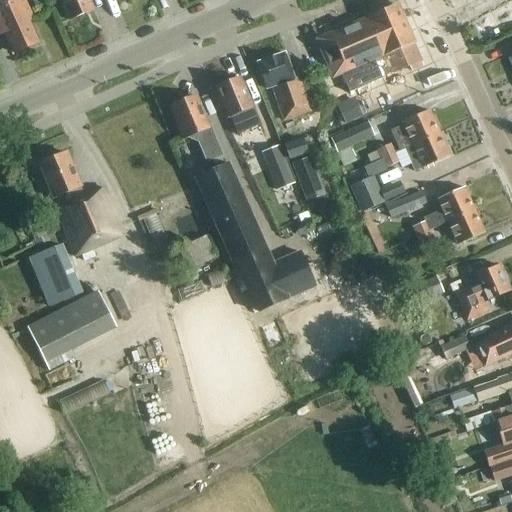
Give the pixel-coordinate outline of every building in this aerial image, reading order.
[(0,0),(0,34),(4,32),(14,54),(38,43),(27,20),(32,18),(24,0),(0,0)] [(59,0),(69,21),(92,11),(87,0),(59,0)] [(330,36),(316,42),(331,78),(341,73),(350,93),(387,76),(386,75),(392,72),(393,74),(409,67),(411,71),(422,66),(413,44),(414,43),(400,10),(393,7),(356,23),(329,34),(330,36)] [(293,79),(284,54),(257,64),(266,89),(271,88),(283,122),(311,112),(298,77),(293,79)] [(239,79),(216,88),(229,120),(238,116),(244,129),(256,124),(251,111),(252,110),(239,79)] [(194,97),(171,107),(178,122),(176,123),(182,139),(185,138),(197,143),(206,165),(223,157),(206,116),(202,117),(194,97)] [(344,125),(362,117),(354,98),(336,105),(344,125)] [(402,123),(403,126),(389,132),(398,153),(404,150),(439,134),(428,111),(402,123)] [(328,140),(341,168),(354,161),(348,148),(372,137),(366,123),(328,140)] [(439,134),(404,150),(415,172),(449,157),(439,134)] [(282,146),(288,162),(308,154),(302,139),(282,146)] [(389,145),(364,157),(368,166),(394,154),(389,145)] [(259,154),(274,192),(292,184),(277,147),(259,154)] [(66,153),(39,164),(58,208),(54,209),(74,257),(124,236),(104,189),(84,198),(66,153)] [(367,179),(348,187),(361,213),(383,203),(378,192),(372,179),(385,173),(383,170),(398,163),(394,154),(368,166),(362,168),(367,179)] [(290,165),(304,204),(324,196),(309,158),(290,165)] [(227,165),(194,179),(231,262),(234,261),(258,314),(313,289),(297,254),(272,265),(227,165)] [(437,200),(442,210),(421,219),(422,223),(410,229),(415,239),(428,233),(428,232),(448,223),(448,224),(474,212),(463,188),(437,200)] [(383,207),(389,220),(425,204),(419,192),(383,207)] [(484,234),(474,212),(448,224),(458,246),(484,234)] [(30,242),(34,250),(59,237),(47,213),(36,218),(44,235),(30,242)] [(149,215),(138,217),(142,238),(153,236),(149,215)] [(310,221),(294,227),(298,238),(314,232),(310,221)] [(428,233),(415,239),(418,247),(432,241),(428,233)] [(176,251),(187,272),(215,258),(204,237),(176,251)] [(366,242),(355,245),(357,252),(368,250),(366,242)] [(48,246),(16,261),(39,310),(71,295),(48,246)] [(459,260),(437,270),(443,283),(465,272),(459,260)] [(476,284),(466,289),(452,295),(465,322),(488,311),(484,303),(510,291),(499,266),(473,278),(476,284)] [(402,291),(409,308),(442,294),(434,277),(402,291)] [(24,329),(46,373),(73,359),(69,352),(115,329),(97,292),(24,329)] [(486,343),(473,349),(472,346),(468,348),(463,337),(438,348),(444,361),(464,352),(468,362),(477,358),(482,369),(511,354),(511,325),(484,338),(486,343)] [(511,374),(495,380),(495,381),(472,389),(476,404),(506,394),(510,407),(491,413),(495,425),(511,418),(511,374)] [(472,389),(449,397),(454,411),(476,404),(472,389)] [(465,408),(441,416),(445,429),(470,421),(465,408)] [(511,418),(495,425),(498,432),(502,445),(483,452),(488,468),(511,460),(511,418)] [(511,460),(488,468),(493,483),(511,476),(511,460)]
